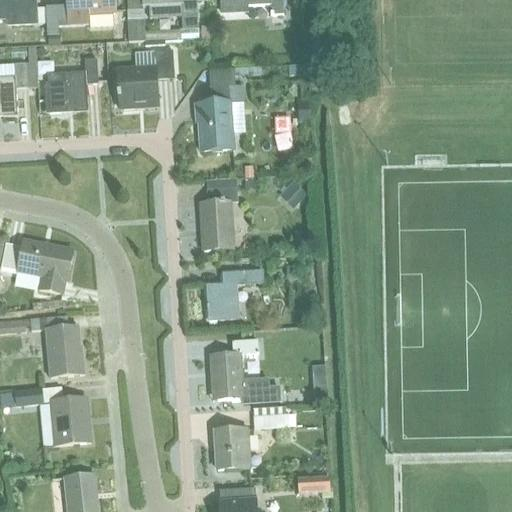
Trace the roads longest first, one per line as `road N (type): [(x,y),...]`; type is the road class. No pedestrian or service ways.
road 1 (residential): [(179,511),(189,495),(166,142),(0,150)]
road 2 (residential): [(0,201),(59,212),(98,234),(125,275),(131,353)]
road 3 (residential): [(125,511),(110,368),(131,353)]
road 4 (residential): [(131,353),(158,511)]
